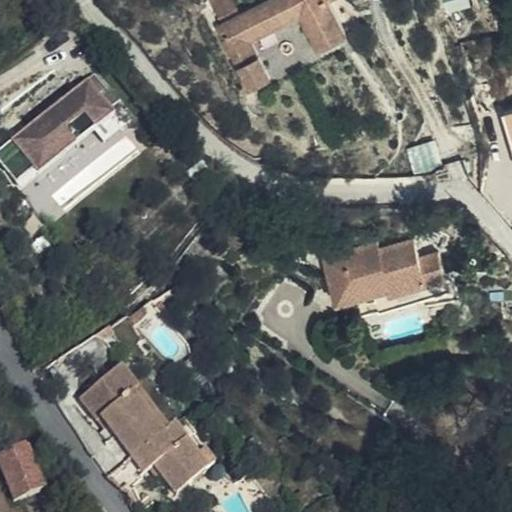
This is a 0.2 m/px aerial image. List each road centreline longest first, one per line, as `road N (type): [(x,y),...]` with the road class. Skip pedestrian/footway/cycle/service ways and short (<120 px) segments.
road 1 (residential): [(117,511),(0,347)]
road 2 (unclassified): [(511,396),(458,394),(431,439),(448,511)]
